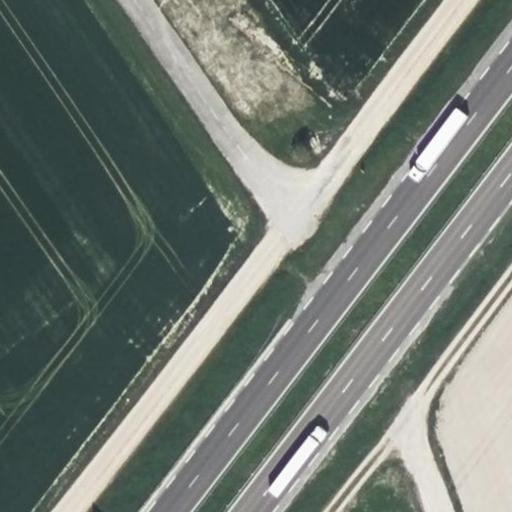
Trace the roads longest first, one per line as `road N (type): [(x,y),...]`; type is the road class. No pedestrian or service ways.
road 1 (trunk): [(511,67),(169,511)]
road 2 (trunk): [(248,511),(511,169)]
road 3 (unclassified): [(66,511),(299,215)]
road 4 (track): [(511,273),(329,511)]
road 5 (unclassified): [(299,215),(252,175),(131,0)]
road 6 (unclassified): [(299,215),(461,0)]
